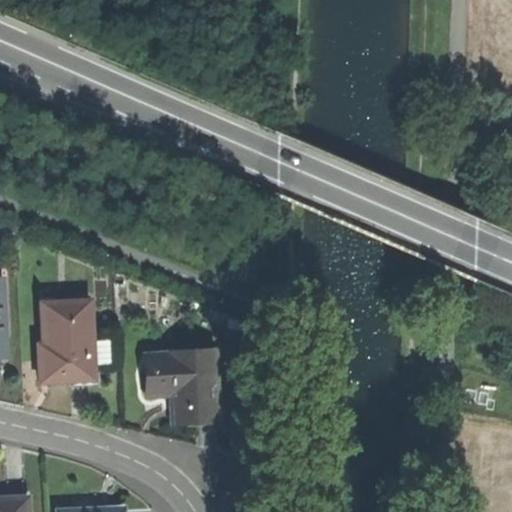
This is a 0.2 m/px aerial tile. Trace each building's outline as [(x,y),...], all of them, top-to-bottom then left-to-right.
[(72,379),(94,379),(94,364),(93,341),(92,302),(44,304),(45,345),(40,345),(41,369),(49,369),(49,380),(72,379)] [(228,361),(241,361),(242,321),(229,317),(226,326),(226,338),(228,361)] [(110,340),(93,341),(94,364),(111,364),(110,340)] [(188,419),(216,417),(213,353),(146,356),(148,393),(171,392),(172,419),(188,419)] [(0,511),(22,511),(22,496),(0,496),(0,511)]
